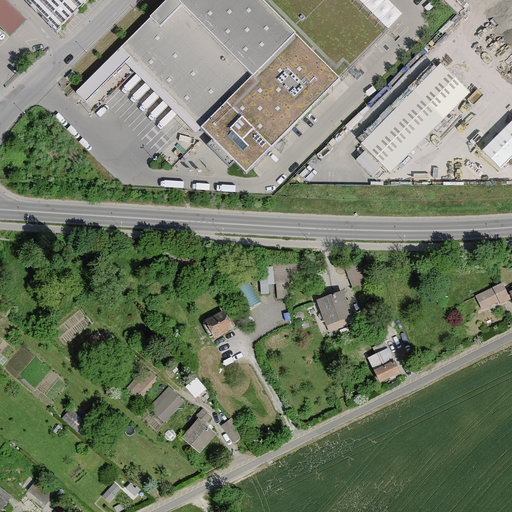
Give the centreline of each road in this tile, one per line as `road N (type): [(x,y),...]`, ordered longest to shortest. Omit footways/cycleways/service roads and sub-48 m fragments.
road 1 (tertiary): [(511,227),(327,229),(0,209)]
road 2 (unclassified): [(511,334),(153,511)]
road 3 (track): [(302,437),(200,238)]
road 4 (unclassified): [(125,0),(0,118)]
